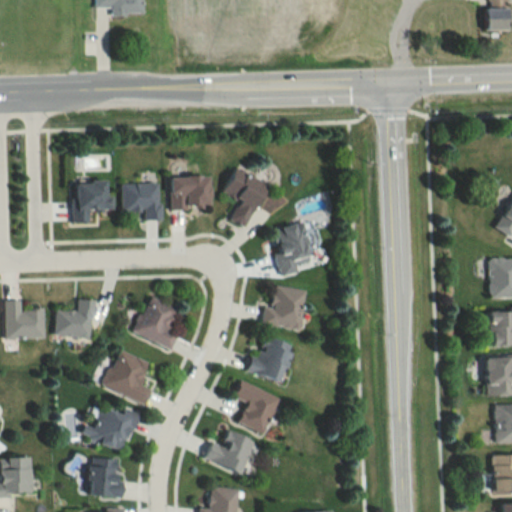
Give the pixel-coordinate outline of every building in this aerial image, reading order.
[(141,0),(92,0),(93,7),(110,7),(110,15),(141,15),(141,0)] [(505,7),(481,7),(481,31),(505,31),(505,7)] [(264,182),(231,167),(220,193),(235,200),(225,221),(243,229),(264,182)] [(167,176),(167,208),(206,208),(206,176),(167,176)] [(69,221),(86,221),(86,209),(107,209),(107,180),(73,180),(73,198),(69,198),(69,221)] [(141,211),(141,219),(157,219),(157,182),(119,182),(119,211),(141,211)] [(511,233),(511,193),(493,229),(507,236),(509,232),(511,233)] [(294,272),(293,265),(306,262),(299,223),(268,228),(277,275),(294,272)] [(511,259),(486,259),(486,299),(511,298),(511,259)] [(258,325),(296,330),(302,290),(270,286),(268,307),(260,306),(258,325)] [(129,332),(167,349),(175,333),(166,329),(176,308),(145,294),(129,332)] [(51,335),(88,338),(91,300),(75,299),(74,311),(53,309),(51,335)] [(2,339),(41,338),(40,309),(18,309),(18,300),(2,300),(2,339)] [(511,308),(486,308),(486,346),(511,345),(511,308)] [(245,373),(279,382),(289,344),(255,335),(245,373)] [(147,362),(114,348),(98,386),(141,405),(148,389),(137,384),(147,362)] [(511,356),(483,357),(484,397),(511,396),(511,356)] [(260,434),(275,396),(236,380),(229,397),(242,402),(234,423),(260,434)] [(511,442),(511,403),(491,404),(491,443),(511,442)] [(123,451),(133,415),(95,404),(85,440),(123,451)] [(250,442),(224,429),(216,445),(208,440),(200,456),(234,473),(250,442)] [(490,494),(511,493),(511,454),(488,455),(490,494)] [(0,496),(29,495),(28,457),(0,457),(0,496)] [(85,496),(117,498),(119,460),(87,457),(85,496)] [(232,511),(234,488),(207,487),(206,508),(195,507),(194,511),(232,511)] [(511,511),(511,502),(499,503),(498,511),(511,511)]
